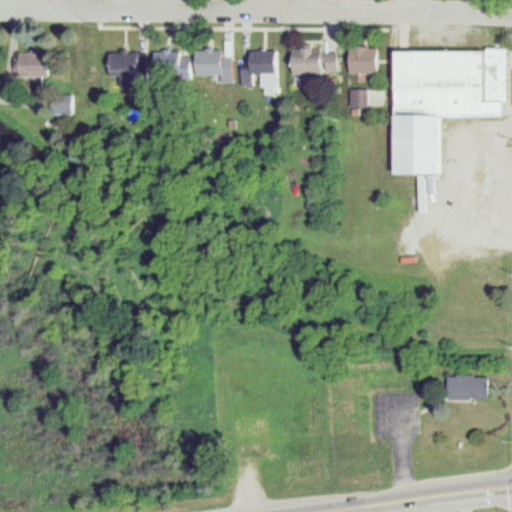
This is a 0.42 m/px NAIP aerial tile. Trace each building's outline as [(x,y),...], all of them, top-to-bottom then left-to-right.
[(384,72),(384,46),(355,46),(355,72),(384,72)] [(401,169),(445,169),(445,112),(511,112),(511,46),(401,46),(401,169)] [(235,47),(202,47),(202,75),(235,75),(235,47)] [(344,73),(344,48),(296,48),(296,73),(344,73)] [(195,49),(158,51),(159,75),(196,74),(195,49)] [(251,75),(286,75),(286,49),(251,49),(251,75)] [(380,107),(380,90),(353,90),(353,107),(380,107)] [(482,375),(443,375),(443,398),(482,398),(482,375)]
